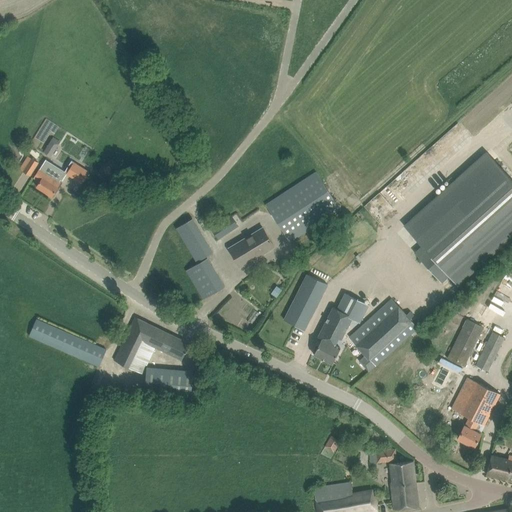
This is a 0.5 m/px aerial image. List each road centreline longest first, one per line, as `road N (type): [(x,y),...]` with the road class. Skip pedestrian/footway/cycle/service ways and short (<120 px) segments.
road 1 (tertiary): [(434,466),(352,401),(133,294)]
road 2 (track): [(278,103),(356,206),(511,69)]
road 3 (unclassified): [(133,294),(167,221),(220,175),(278,103)]
road 4 (tertiary): [(133,294),(0,205)]
road 5 (unclassified): [(278,103),(353,0)]
